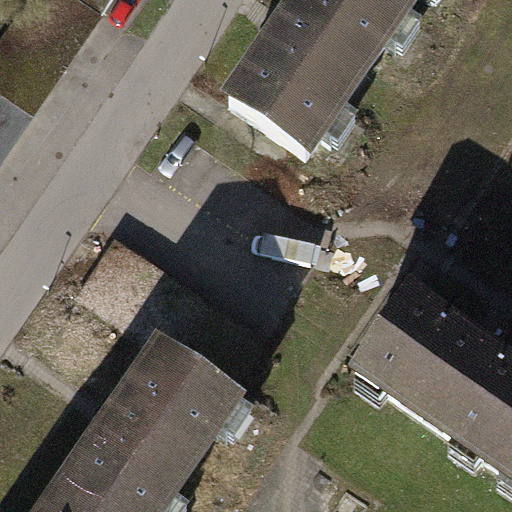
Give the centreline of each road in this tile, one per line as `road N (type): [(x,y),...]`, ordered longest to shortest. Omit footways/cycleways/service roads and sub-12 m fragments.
road 1 (unknown): [(97,171),(245,283),(291,292),(337,239),(379,232),(511,314)]
road 2 (unknown): [(0,345),(97,171)]
road 3 (unknown): [(97,171),(181,0)]
